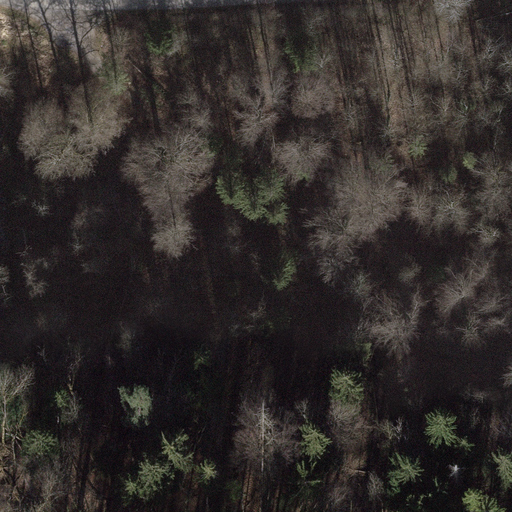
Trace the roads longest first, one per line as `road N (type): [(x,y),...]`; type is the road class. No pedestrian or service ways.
road 1 (track): [(511,364),(413,328),(367,297),(104,71),(41,3)]
road 2 (track): [(209,0),(14,0)]
